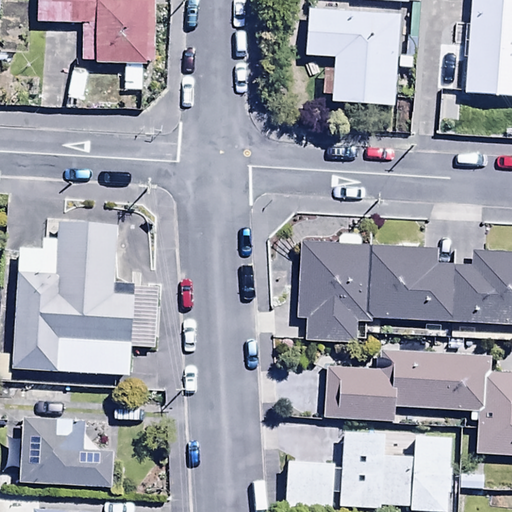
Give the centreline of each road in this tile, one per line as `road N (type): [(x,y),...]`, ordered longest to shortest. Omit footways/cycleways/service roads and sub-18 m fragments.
road 1 (residential): [(210,164),(234,511)]
road 2 (residential): [(511,183),(210,164)]
road 3 (residential): [(210,164),(0,151)]
road 4 (residential): [(217,0),(210,164)]
